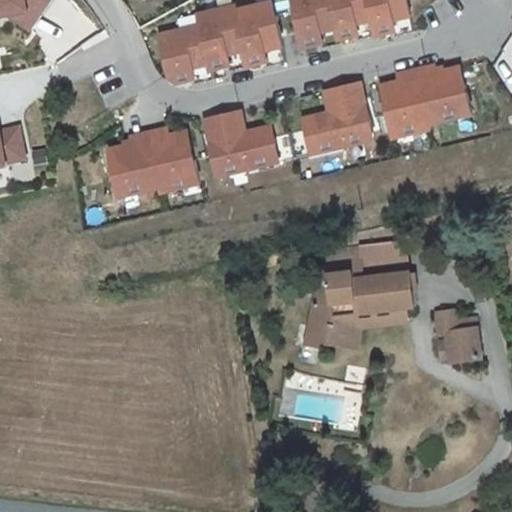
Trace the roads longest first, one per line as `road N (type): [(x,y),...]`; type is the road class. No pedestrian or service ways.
road 1 (residential): [(104,0),(141,71),(173,99),(208,101),(451,44),(487,7)]
road 2 (residential): [(326,511),(316,481),(443,498),(469,489),(510,438),(499,392)]
road 3 (residential): [(499,392),(491,316),(480,290),(464,282),(427,289),(422,325),(428,357),(442,374),(479,389)]
